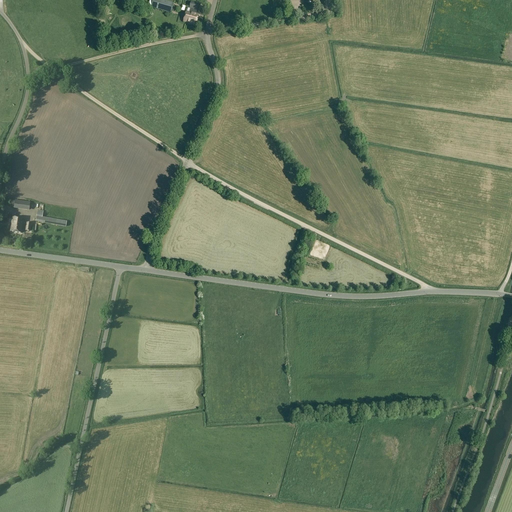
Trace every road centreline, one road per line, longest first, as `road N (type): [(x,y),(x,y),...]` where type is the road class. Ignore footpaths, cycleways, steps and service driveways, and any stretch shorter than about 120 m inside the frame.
road 1 (track): [(50,68),(205,173),(429,292)]
road 2 (unclassified): [(146,270),(163,208),(219,88),(207,39),(215,0)]
road 3 (tertiary): [(146,270),(350,297),(429,292)]
road 4 (track): [(50,68),(296,16)]
road 5 (unclassified): [(66,511),(120,266)]
road 6 (unclassified): [(0,181),(27,82),(20,41),(0,12)]
road 7 (tertiary): [(0,250),(120,266)]
